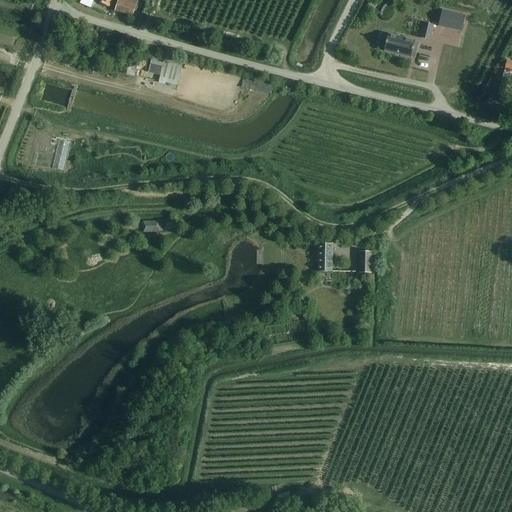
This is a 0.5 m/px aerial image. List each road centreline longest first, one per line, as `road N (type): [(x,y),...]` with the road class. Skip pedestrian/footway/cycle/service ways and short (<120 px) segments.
road 1 (unclassified): [(511,126),(55,10)]
road 2 (unclassified): [(0,154),(55,10)]
